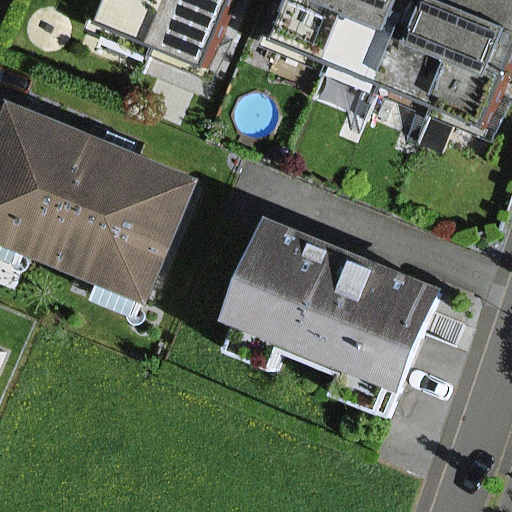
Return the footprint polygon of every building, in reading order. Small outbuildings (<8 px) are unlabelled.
[(134,0),(129,15),(184,38),(198,0),(134,0)] [(198,0),(184,38),(238,59),(261,0),(198,0)] [(313,0),(300,35),(355,58),(377,0),(313,0)] [(377,0),(355,58),(410,79),(414,69),(440,0),(377,0)] [(440,0),(414,69),(468,92),(504,0),(440,0)] [(511,0),(504,0),(468,92),(511,109),(511,0)] [(49,102),(2,223),(179,292),(226,171),(49,102)] [(299,220),(261,320),(445,390),(483,289),(299,220)] [(0,412),(29,349),(0,335),(0,412)]
